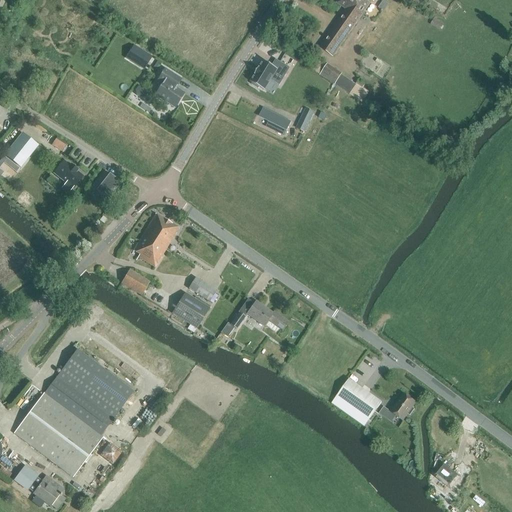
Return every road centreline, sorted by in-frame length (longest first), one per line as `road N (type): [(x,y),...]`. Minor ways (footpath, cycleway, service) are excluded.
road 1 (tertiary): [(511,444),(158,188)]
road 2 (tertiary): [(0,348),(158,188)]
road 3 (unclassified): [(158,188),(281,0)]
road 4 (unclassified): [(158,188),(0,89)]
